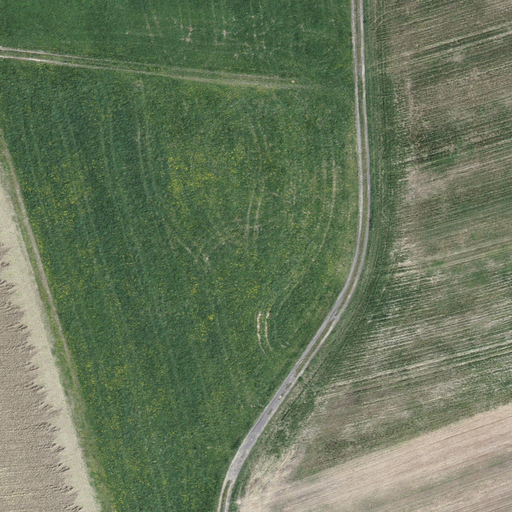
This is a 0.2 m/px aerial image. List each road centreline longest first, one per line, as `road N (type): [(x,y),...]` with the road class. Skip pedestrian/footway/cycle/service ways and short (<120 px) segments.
road 1 (track): [(224,511),(231,482),(355,278),(349,80)]
road 2 (track): [(0,49),(349,80),(350,0)]
